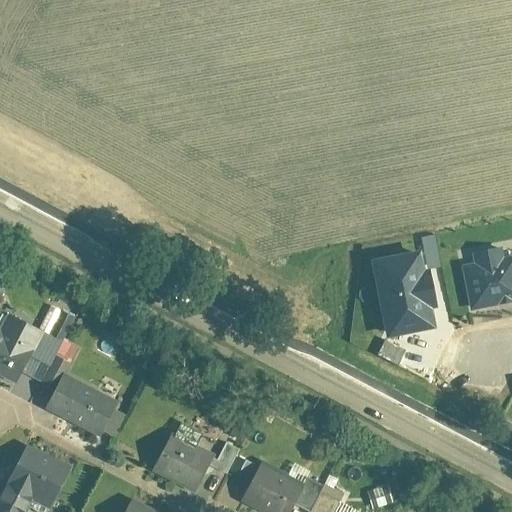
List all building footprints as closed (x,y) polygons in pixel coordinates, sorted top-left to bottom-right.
[(429,254),(434,274),(447,271),(440,240),(426,243),(429,254)] [(507,251),(476,257),(478,268),(466,270),(474,316),(511,308),(511,262),(509,263),(507,251)] [(429,254),(373,264),(388,344),(440,334),(436,312),(441,312),(434,274),(429,254)] [(0,323),(0,377),(14,384),(28,356),(52,366),(63,342),(5,312),(0,323)] [(390,346),(382,359),(401,370),(409,357),(390,346)] [(43,405),(102,435),(118,405),(59,373),(43,405)] [(170,433),(150,465),(194,489),(214,454),(170,433)] [(3,487),(53,511),(73,470),(23,447),(3,487)] [(239,499),(265,511),(289,511),(302,487),(258,463),(239,499)] [(122,511),(155,511),(129,498),(122,511)]
